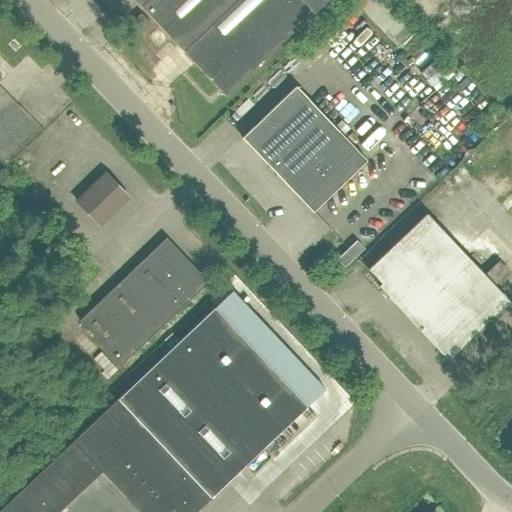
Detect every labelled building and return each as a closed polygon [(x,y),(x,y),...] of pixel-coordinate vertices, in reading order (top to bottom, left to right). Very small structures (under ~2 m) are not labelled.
[(131,0),(225,98),(327,0),(99,0),(108,9),(111,7),(114,7),(121,0),(131,0)] [(151,24),(140,13),(133,21),(143,32),(151,24)] [(432,56),(418,71),(427,80),(441,65),(432,56)] [(296,87),(248,133),(242,138),(313,213),(367,162),(296,87)] [(106,174),(77,202),(99,225),(128,198),(106,174)] [(367,270),(380,284),(450,358),(509,302),(426,214),(367,270)] [(120,365),(208,283),(166,239),(78,321),(120,365)] [(364,250),(357,242),(337,260),(345,268),(364,250)] [(213,308),(117,400),(80,436),(152,511),(197,511),(211,499),(307,407),(213,308)] [(152,511),(80,436),(0,511),(152,511)]
